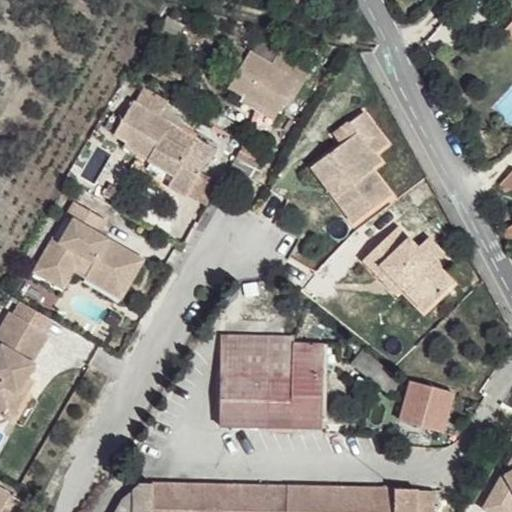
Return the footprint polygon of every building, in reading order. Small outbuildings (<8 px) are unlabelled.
[(282,47),(274,61),(301,76),(306,81),(314,66),(282,47)] [(234,84),(254,49),(251,48),(232,81),(234,84)] [(274,61),(254,49),(234,84),(246,90),(281,110),(286,101),(301,76),(274,61)] [(306,81),(301,76),(286,101),(293,105),(306,81)] [(281,110),(246,90),(242,98),(277,117),(281,110)] [(175,185),(203,138),(200,136),(192,148),(167,133),(173,121),(136,100),(118,131),(129,139),(126,144),(178,174),(173,184),(175,185)] [(359,129),(325,154),(348,185),(337,194),(357,219),(394,192),(374,167),(385,158),(379,149),(391,140),(367,108),(353,120),(359,129)] [(220,148),(203,138),(175,185),(189,193),(209,159),(213,161),(220,148)] [(348,185),(325,154),(313,162),(337,194),(348,185)] [(80,200),(72,214),(81,219),(68,242),(58,237),(42,265),(60,275),(62,271),(76,278),(85,262),(96,269),(120,282),(139,248),(107,231),(114,218),(80,200)] [(81,219),(72,214),(58,237),(68,242),(81,219)] [(439,266),(418,244),(399,224),(365,256),(377,269),(384,263),(405,285),(426,307),(454,282),(439,266)] [(509,241),(511,238),(511,224),(503,231),(509,241)] [(430,233),(418,244),(439,266),(451,255),(430,233)] [(153,256),(139,248),(120,282),(134,290),(153,256)] [(384,263),(377,269),(397,291),(405,285),(384,263)] [(60,275),(42,265),(39,271),(69,289),(76,278),(62,271),(60,275)] [(120,282),(96,269),(92,277),(115,291),(120,282)] [(134,290),(120,282),(115,291),(128,300),(134,290)] [(0,409),(12,416),(34,378),(42,365),(38,362),(54,336),(15,313),(0,336),(0,340),(6,345),(0,355),(0,409)] [(222,424),(258,425),(274,426),(324,427),(325,345),(294,343),(295,337),(224,336),(222,424)] [(377,383),(385,373),(362,354),(353,363),(377,383)] [(400,384),(385,373),(377,383),(394,396),(400,384)] [(40,382),(34,378),(12,416),(18,420),(40,382)] [(414,382),(403,419),(446,431),(456,394),(414,382)] [(274,426),(258,425),(259,438),(274,439),(274,426)] [(511,511),(511,469),(506,473),(487,504),(500,511),(511,511)] [(0,511),(6,511),(17,493),(0,482),(0,511)] [(415,511),(416,500),(417,490),(145,483),(125,500),(118,511),(415,511)] [(433,491),(417,490),(416,500),(434,501),(433,491)] [(433,511),(434,501),(416,500),(415,511),(433,511)]
